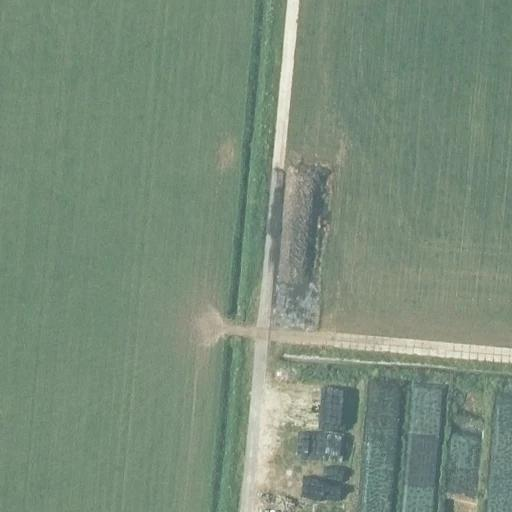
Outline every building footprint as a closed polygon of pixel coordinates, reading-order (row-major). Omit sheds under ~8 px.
[(338,412),(338,390),(314,389),(313,411),(338,412)] [(411,423),(423,422),(422,389),(402,390),(403,414),(411,414),(411,423)] [(504,446),(505,400),(481,399),(480,445),(504,446)] [(376,403),(358,403),(357,447),(375,448),(376,403)] [(457,511),(459,433),(436,433),(435,511),(457,511)]
